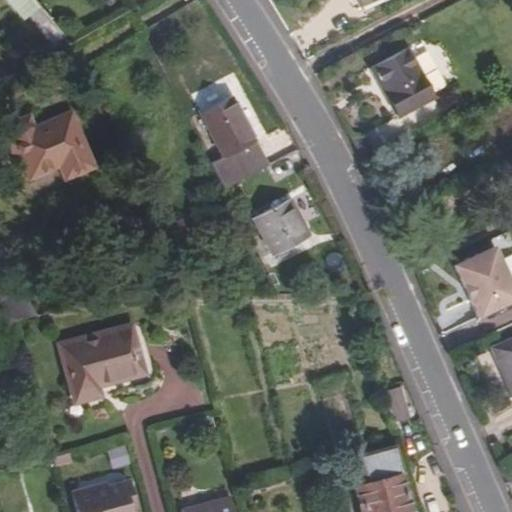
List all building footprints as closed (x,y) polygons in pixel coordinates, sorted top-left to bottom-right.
[(12,0),(28,19),(43,8),(35,0),(12,0)] [(371,0),(350,0),(354,8),(371,0)] [(487,0),(476,0),(433,21),(444,43),(474,28),(482,44),(505,33),(487,0)] [(429,75),(432,74),(416,43),(413,45),(429,75)] [(429,75),(413,45),(381,62),(398,95),(434,77),(432,74),(429,75)] [(434,77),(398,95),(406,111),(442,93),(434,77)] [(206,162),(221,192),(263,169),(229,97),(198,111),(219,155),(206,162)] [(511,111),(481,125),(494,153),(511,144),(511,111)] [(64,176),(91,164),(67,113),(31,128),(25,116),(5,125),(11,139),(5,142),(12,161),(20,157),(29,178),(59,165),(64,176)] [(283,202),(248,218),(265,256),(300,239),(283,202)] [(171,228),(187,265),(201,259),(185,223),(171,228)] [(451,268),(474,321),(511,304),(511,297),(491,251),(451,268)] [(0,292),(0,315),(6,327),(29,322),(12,287),(0,292)] [(131,333),(142,371),(154,368),(144,330),(131,333)] [(143,375),(142,371),(131,333),(57,352),(71,405),(93,400),(91,390),(143,375)] [(505,353),(488,360),(506,407),(511,404),(511,340),(502,345),(505,353)] [(505,353),(502,345),(486,351),(488,360),(505,353)] [(310,381),(300,385),(305,404),(316,401),(310,381)] [(397,385),(383,389),(391,419),(406,416),(397,385)] [(328,445),(322,421),(310,424),(318,448),(328,445)] [(125,448),(107,450),(110,469),(128,466),(125,448)] [(407,511),(391,451),(357,460),(362,479),(356,480),(356,482),(352,483),(359,511),(407,511)] [(126,511),(127,511),(123,500),(130,498),(125,482),(103,489),(101,484),(68,494),(73,511),(126,511)] [(133,509),(130,498),(123,500),(127,511),(133,509)] [(231,511),(228,502),(190,511),(231,511)]
